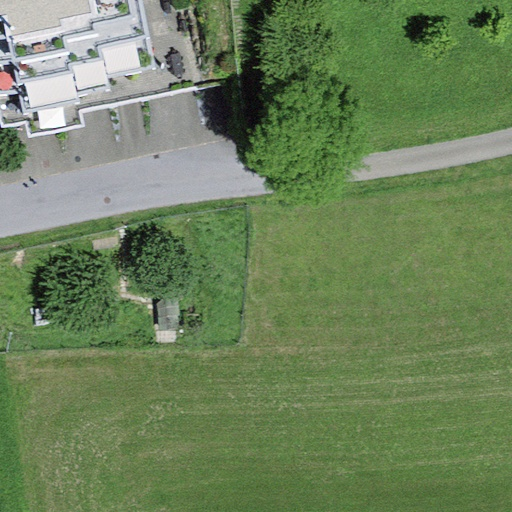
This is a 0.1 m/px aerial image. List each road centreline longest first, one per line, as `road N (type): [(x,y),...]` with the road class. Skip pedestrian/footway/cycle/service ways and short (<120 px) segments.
road 1 (residential): [(0,219),(268,176)]
road 2 (track): [(511,137),(268,176)]
